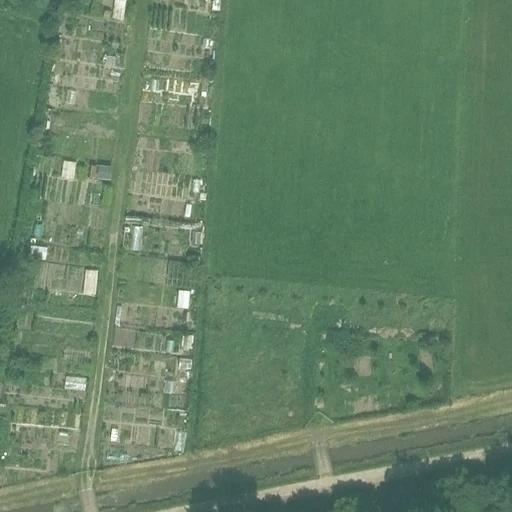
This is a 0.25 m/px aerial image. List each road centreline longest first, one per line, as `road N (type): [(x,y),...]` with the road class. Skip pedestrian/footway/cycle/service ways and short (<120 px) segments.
road 1 (track): [(89,511),(84,472),(141,0)]
road 2 (track): [(511,450),(186,511)]
